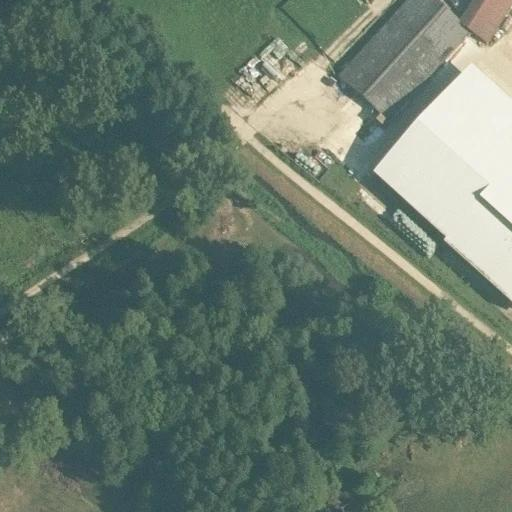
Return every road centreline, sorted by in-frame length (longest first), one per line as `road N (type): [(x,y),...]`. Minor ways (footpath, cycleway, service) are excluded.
road 1 (track): [(84,0),(511,339)]
road 2 (track): [(0,333),(202,195),(392,0)]
